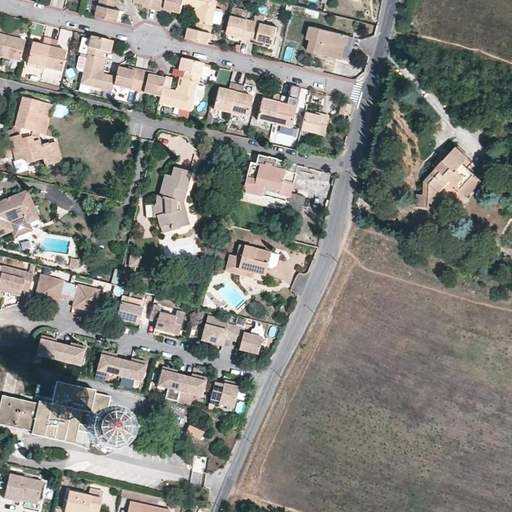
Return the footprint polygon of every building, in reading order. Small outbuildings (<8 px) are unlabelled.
[(99,0),(96,16),(117,21),(120,10),(114,9),(115,6),(116,2),(107,0),(99,0)] [(156,9),(158,0),(133,0),(133,1),(142,3),(150,5),(150,7),(156,9)] [(183,3),(183,0),(158,0),(156,9),(163,11),(164,8),(171,10),(180,12),(183,3)] [(196,21),(210,25),(216,0),(183,0),(183,3),(195,6),(199,7),(196,21)] [(12,17),(5,15),(2,27),(10,29),(12,17)] [(249,41),(254,21),(231,15),(227,29),(226,33),(235,35),(242,37),(242,39),(249,41)] [(19,18),(12,17),(10,29),(17,31),(19,18)] [(186,38),(208,43),(212,25),(210,25),(196,21),(194,28),(188,27),(187,32),(186,38)] [(257,40),(263,42),(273,44),(277,27),(254,21),(249,41),(256,43),(257,40)] [(308,51),(336,58),(340,43),(345,44),(346,45),(347,41),(348,35),(314,26),(311,39),(308,51)] [(0,56),(3,57),(10,29),(2,27),(2,31),(1,35),(0,34),(0,56)] [(17,31),(10,29),(3,57),(20,61),(25,41),(20,40),(15,38),(17,31)] [(113,41),(90,36),(86,54),(87,54),(102,58),(104,51),(110,52),(111,47),(113,41)] [(43,67),(50,39),(47,38),(44,37),(42,45),(32,43),(27,63),(43,67)] [(54,40),(50,39),(43,67),(61,71),(66,51),(56,49),(58,41),(54,40)] [(340,43),(336,58),(341,59),(345,44),(340,43)] [(102,58),(87,54),(86,58),(83,69),(80,83),(84,84),(92,86),(112,91),(113,84),(115,76),(103,73),(99,72),(102,58)] [(83,69),(86,58),(78,56),(75,67),(83,69)] [(202,64),(181,58),(179,64),(178,69),(184,71),(183,78),(197,81),(198,81),(200,75),(202,68),(202,64)] [(115,76),(113,84),(137,90),(142,70),(135,69),(135,71),(127,69),(117,67),(115,76)] [(172,75),(178,77),(183,78),(184,71),(178,69),(174,68),(172,75)] [(208,69),(202,68),(200,75),(206,77),(208,69)] [(142,70),(137,90),(160,96),(162,88),(164,79),(155,76),(148,75),(148,72),(142,70)] [(169,90),(172,78),(169,77),(165,76),(164,79),(162,88),(169,90)] [(179,92),(183,78),(178,77),(176,88),(175,87),(174,91),(179,92)] [(197,81),(183,78),(179,92),(174,91),(169,90),(162,88),(160,96),(158,103),(180,108),(190,111),(193,97),(196,85),(197,81)] [(230,112),(237,84),(234,84),(230,83),(228,91),(218,88),(213,109),(230,112)] [(92,86),(84,84),(81,93),(90,94),(92,86)] [(240,85),(237,84),(230,112),(247,117),(252,96),(242,94),(244,86),(240,85)] [(196,85),(193,97),(201,99),(204,86),(196,85)] [(289,97),(296,99),(299,88),(292,86),(289,97)] [(273,123),(280,95),(278,94),(274,93),(272,101),(262,98),(256,119),(273,123)] [(284,96),(280,95),(273,123),(291,128),(296,107),(286,104),(287,96),(284,96)] [(39,133),(47,104),(22,97),(14,127),(21,128),(19,134),(8,138),(11,146),(3,148),(5,158),(13,156),(15,160),(25,158),(26,163),(42,159),(45,165),(56,162),(51,144),(48,145),(47,143),(40,145),(39,140),(37,140),(33,141),(32,135),(33,132),(39,133)] [(351,105),(342,103),(339,113),(343,114),(348,115),(351,105)] [(52,105),(47,104),(39,133),(44,135),(52,105)] [(188,118),(190,111),(180,108),(178,115),(188,118)] [(228,120),(230,112),(213,109),(211,116),(228,120)] [(321,117),(314,115),(305,112),(300,130),(324,136),(329,116),(322,114),(321,117)] [(348,115),(343,114),(341,120),(350,123),(352,116),(348,115)] [(21,128),(14,127),(13,130),(7,132),(0,134),(0,149),(3,148),(11,146),(8,138),(19,134),(21,128)] [(55,143),(51,144),(56,162),(60,161),(55,143)] [(460,188),(474,173),(463,163),(468,157),(456,146),(445,158),(424,181),(423,194),(417,194),(416,206),(439,207),(440,191),(450,179),(460,188)] [(297,166),(257,156),(255,165),(264,167),(264,165),(274,167),(273,169),(295,175),(297,166)] [(293,181),(295,175),(273,169),(274,167),(264,165),(264,167),(255,165),(250,164),(243,190),(262,195),(264,187),(285,192),(284,195),(289,197),(290,194),(293,181)] [(178,203),(183,202),(191,172),(173,167),(171,176),(165,174),(159,195),(156,195),(155,203),(152,203),(153,217),(157,217),(160,227),(170,225),(171,229),(184,226),(178,203)] [(482,180),(474,173),(460,188),(468,195),(482,180)] [(38,218),(26,191),(0,202),(0,235),(11,231),(13,236),(31,228),(28,222),(38,218)] [(305,198),(290,194),(289,197),(288,202),(286,207),(302,211),(305,198)] [(189,224),(183,202),(178,203),(184,226),(189,224)] [(153,217),(152,203),(145,204),(145,217),(153,217)] [(171,231),(171,229),(170,225),(160,227),(162,233),(171,231)] [(225,266),(256,274),(265,276),(271,252),(239,243),(236,255),(229,254),(225,266)] [(141,255),(129,253),(128,265),(140,267),(141,255)] [(20,287),(28,289),(33,271),(29,271),(2,264),(0,270),(0,283),(20,289),(20,287)] [(255,278),(256,274),(225,266),(224,270),(249,277),(255,278)] [(59,296),(66,298),(70,283),(63,282),(64,280),(40,274),(34,296),(53,301),(58,302),(59,296)] [(116,285),(122,287),(125,277),(119,275),(116,285)] [(19,291),(20,289),(0,283),(0,288),(19,293),(19,291)] [(70,283),(66,298),(74,300),(72,306),(78,308),(95,312),(101,290),(78,284),(78,285),(70,283)] [(136,290),(145,293),(147,285),(138,283),(136,290)] [(191,289),(187,303),(195,306),(198,306),(202,292),(191,289)] [(139,318),(148,320),(152,304),(142,302),(141,307),(119,302),(115,319),(126,322),(133,324),(135,317),(139,318)] [(152,304),(148,320),(157,322),(155,329),(167,332),(178,335),(184,312),(177,311),(175,317),(159,313),(161,307),(152,304)] [(224,339),(231,341),(234,327),(228,325),(226,332),(204,325),(200,341),(218,346),(219,342),(223,343),(224,339)] [(234,327),(231,341),(240,343),(238,350),(244,351),(244,350),(247,350),(247,352),(257,355),(261,338),(243,333),(244,329),(234,327)] [(58,358),(62,343),(56,342),(51,340),(52,336),(41,334),(36,353),(58,358)] [(62,343),(58,358),(80,364),(85,345),(75,342),(74,346),(69,345),(62,343)] [(97,368),(118,374),(123,359),(116,358),(112,356),(113,352),(102,349),(97,368)] [(123,359),(118,374),(140,380),(146,361),(135,358),(134,362),(129,361),(123,359)] [(173,368),(163,365),(158,384),(172,388),(169,399),(176,401),(179,390),(183,375),(176,373),(172,372),(173,368)] [(183,375),(179,390),(199,395),(204,376),(195,373),(194,377),(188,376),(183,375)] [(213,382),(209,398),(234,405),(239,387),(232,385),(233,382),(228,381),(225,380),(223,385),(213,382)] [(76,430),(89,433),(92,434),(92,435),(92,436),(93,437),(93,438),(94,439),(95,440),(96,441),(98,442),(99,443),(101,443),(103,443),(104,442),(106,442),(108,440),(109,439),(110,437),(111,435),(111,433),(111,431),(110,429),(109,427),(107,426),(106,425),(104,424),(104,422),(108,407),(110,396),(55,383),(50,406),(2,395),(1,398),(0,401),(0,423),(74,441),(76,430)] [(108,407),(104,422),(116,425),(119,410),(108,407)] [(200,439),(203,431),(189,425),(186,432),(200,439)] [(87,444),(89,433),(76,430),(74,441),(80,442),(87,444)] [(5,498),(20,502),(20,500),(21,497),(38,501),(42,482),(34,480),(34,478),(24,475),(24,478),(10,475),(5,498)] [(102,491),(90,488),(88,496),(101,499),(102,491)] [(97,511),(101,499),(88,496),(69,491),(65,510),(64,511),(97,511)] [(20,500),(20,502),(19,505),(22,506),(38,510),(40,502),(38,501),(37,504),(20,500)] [(167,511),(168,510),(130,501),(127,511),(167,511)]
